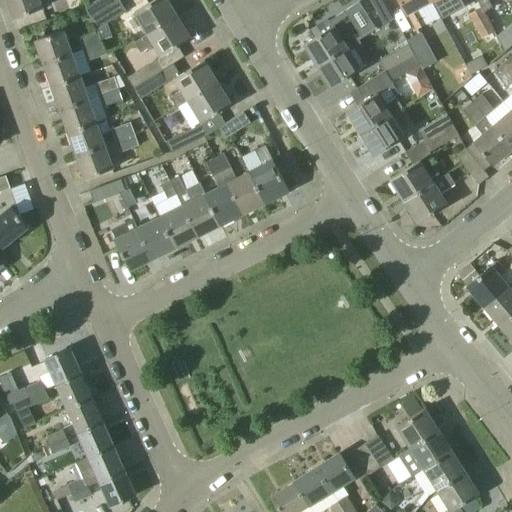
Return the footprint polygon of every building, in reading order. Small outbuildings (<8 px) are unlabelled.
[(44,8),(41,0),(7,0),(14,18),(44,8)] [(92,18),(120,1),(119,0),(98,0),(86,8),(92,18)] [(148,34),(177,16),(167,0),(153,0),(134,12),(148,34)] [(394,18),(388,7),(383,0),(369,0),(383,24),(394,18)] [(419,9),(432,2),(430,0),(399,0),(416,30),(427,24),(419,9)] [(453,10),(464,4),(461,0),(430,0),(432,2),(436,9),(439,17),(453,10)] [(488,0),(477,0),(484,12),(486,11),(492,8),(488,0)] [(92,18),(99,28),(127,11),(120,1),(92,18)] [(483,38),(493,31),(482,8),(470,15),(483,38)] [(356,41),(362,37),(345,11),(330,20),(333,26),(304,44),(318,65),(344,48),(356,41)] [(184,56),(178,46),(191,38),(177,16),(148,34),(148,35),(136,42),(141,52),(153,44),(161,57),(128,77),(135,88),(163,70),(162,70),(184,56)] [(44,63),(73,52),(65,29),(35,40),(44,63)] [(511,45),(511,41),(505,29),(497,36),(505,51),(511,45)] [(83,49),(102,42),(98,31),(79,38),(83,49)] [(420,65),(423,69),(434,63),(438,61),(422,32),(407,40),(409,44),(408,44),(414,55),(420,65)] [(332,88),(362,68),(361,66),(369,61),(356,41),(344,48),(318,65),(332,88)] [(106,53),(102,42),(101,43),(83,49),(87,60),(106,53)] [(386,70),(414,55),(408,44),(380,60),(386,70)] [(52,86),(82,75),(73,52),(44,63),(52,86)] [(393,81),(405,74),(420,65),(414,55),(386,70),(386,71),(358,88),(365,100),(347,111),(361,133),(392,114),(403,107),(397,98),(398,94),(393,85),(395,84),(393,81)] [(511,73),(511,55),(503,64),(511,73)] [(179,106),(218,82),(204,60),(175,78),(182,91),(171,98),(177,107),(179,106)] [(508,87),(511,82),(511,73),(503,64),(494,72),(508,87)] [(411,84),(426,77),(423,69),(420,65),(405,74),(411,84)] [(100,95),(119,88),(115,77),(96,84),(96,85),(86,88),(82,75),(52,86),(60,109),(90,98),(100,94),(100,95)] [(218,112),(231,104),(218,82),(179,106),(192,128),(166,142),(172,153),(219,128),(225,124),(225,123),(218,112)] [(119,88),(100,95),(104,107),(123,100),(119,88)] [(484,118),(494,109),(481,94),(472,103),(484,118)] [(68,132),(98,121),(90,98),(60,109),(68,132)] [(476,125),(484,118),(472,103),(464,110),(476,125)] [(511,150),(511,148),(511,113),(510,110),(491,126),(511,150)] [(225,138),(233,133),(250,123),(243,112),(225,123),(225,124),(219,128),(225,138)] [(424,141),(454,125),(447,113),(418,130),(424,141)] [(406,136),(392,114),(361,133),(375,155),(406,136)] [(77,155),(107,145),(98,121),(68,132),(77,155)] [(116,141),(135,134),(131,122),(112,129),(116,141)] [(430,151),(459,134),(454,125),(424,141),(430,151)] [(511,150),(491,126),(466,148),(468,151),(484,171),(492,164),(493,165),(511,150)] [(120,152),(139,145),(135,134),(116,141),(120,152)] [(85,178),(115,168),(107,145),(77,155),(85,178)] [(265,203),(288,191),(266,145),(255,150),(262,164),(249,171),(265,203)] [(488,176),(484,171),(468,151),(458,159),(479,184),(488,176)] [(224,153),(214,158),(221,172),(231,167),(224,153)] [(220,225),(242,214),(226,182),(221,172),(214,158),(206,162),(218,186),(204,193),(220,225)] [(404,201),(435,181),(421,160),(390,179),(404,201)] [(265,203),(249,171),(226,182),(242,214),(265,203)] [(447,204),(440,193),(455,183),(449,173),(435,182),(435,181),(404,201),(418,223),(447,204)] [(0,191),(11,188),(7,175),(0,177),(0,191)] [(204,193),(199,183),(186,189),(179,176),(170,181),(197,236),(220,225),(204,193)] [(119,193),(119,194),(122,193),(126,208),(136,204),(126,178),(120,180),(124,191),(119,193)] [(119,193),(124,191),(120,180),(108,184),(89,191),(94,203),(119,194),(119,193)] [(175,247),(197,236),(170,181),(161,185),(167,197),(154,204),(160,216),(159,216),(175,247)] [(0,250),(4,247),(28,228),(11,207),(0,215),(0,250)] [(153,259),(175,247),(159,216),(138,227),(137,227),(153,259)] [(137,227),(138,227),(134,219),(111,230),(116,239),(114,239),(130,270),(153,259),(137,227)] [(511,247),(508,251),(511,255),(511,265),(506,271),(497,261),(477,278),(468,286),(485,306),(511,283),(511,247)] [(477,278),(467,267),(459,274),(468,286),(477,278)] [(502,327),(511,317),(511,283),(485,306),(502,327)] [(511,338),(511,317),(502,327),(511,338)] [(56,384),(81,373),(70,348),(45,359),(51,372),(40,376),(42,380),(25,388),(29,396),(45,390),(56,385),(56,384)] [(0,376),(0,382),(1,385),(13,379),(10,372),(0,376)] [(67,409),(92,397),(81,373),(56,384),(56,385),(67,409)] [(45,390),(29,396),(33,405),(49,398),(45,390)] [(402,404),(410,417),(424,409),(415,395),(402,404)] [(78,433),(103,421),(92,397),(67,409),(78,433)] [(410,447),(439,429),(425,408),(424,409),(410,417),(396,426),(410,447)] [(0,412),(0,436),(5,442),(17,433),(11,418),(4,409),(0,412)] [(88,457),(114,446),(103,421),(78,433),(88,457)] [(50,445),(67,437),(63,429),(46,437),(50,445)] [(412,475),(452,450),(439,429),(410,447),(399,455),(412,475)] [(378,435),(364,444),(380,468),(393,460),(389,452),(378,435)] [(50,445),(54,453),(71,446),(67,437),(50,445)] [(380,468),(364,444),(352,451),(365,471),(368,476),(380,468)] [(99,481),(124,470),(114,446),(88,457),(76,462),(84,479),(68,485),(72,494),(88,486),(99,481)] [(428,496),(466,472),(452,450),(412,475),(413,477),(415,475),(428,496)] [(332,491),(365,471),(352,451),(343,457),(340,453),(317,467),(332,491)] [(294,482),(309,506),(332,491),(317,467),(294,482)] [(124,470),(99,481),(110,506),(135,495),(124,470)] [(462,511),(459,506),(480,493),(466,472),(428,496),(437,490),(451,511),(449,511),(462,511)] [(41,486),(49,483),(47,477),(39,481),(41,486)] [(281,511),(299,511),(309,506),(294,482),(271,496),(281,511)] [(88,486),(72,494),(76,502),(92,495),(88,486)] [(381,502),(391,509),(396,503),(394,495),(388,492),(381,502)] [(357,511),(347,495),(338,501),(344,511),(357,511)] [(344,511),(338,501),(330,506),(333,511),(344,511)]
